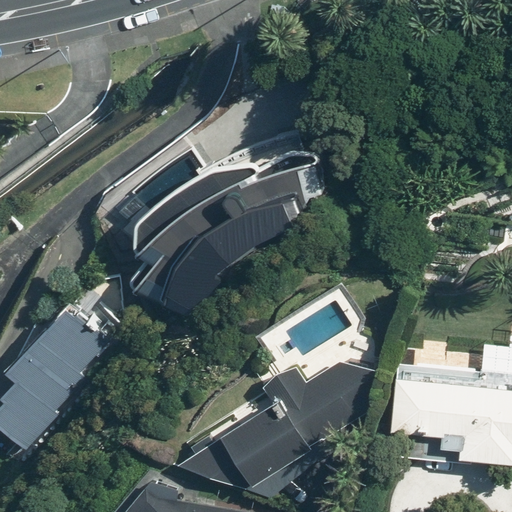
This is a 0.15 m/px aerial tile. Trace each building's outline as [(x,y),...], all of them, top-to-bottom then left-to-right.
[(241,150),(239,146),(211,156),(216,172),(205,180),(211,189),(156,228),(197,284),(221,267),(215,257),(241,239),(246,245),(317,207),(304,164),(313,161),(305,133),(272,145),(270,140),(241,150)] [(79,307),(57,331),(48,322),(8,365),(22,378),(0,402),(0,419),(27,445),(60,410),(57,407),(88,373),(82,367),(111,336),(79,307)] [(340,356),(308,377),(298,362),(263,385),(273,400),(180,460),(249,486),(374,407),(380,365),(340,356)] [(463,432),(461,454),(511,458),(511,369),(400,359),(394,426),(463,432)] [(272,511),(178,495),(179,487),(151,478),(121,511),(272,511)]
